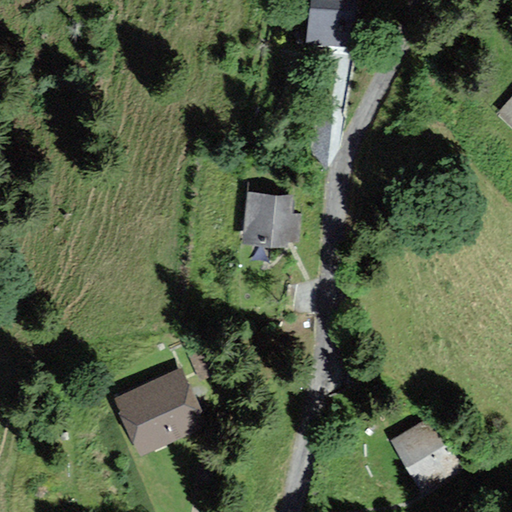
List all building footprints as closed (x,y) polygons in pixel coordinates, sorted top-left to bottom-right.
[(352,0),(308,0),(306,33),(350,37),(352,0)] [(307,108),(305,156),(329,157),(331,109),(307,108)] [(295,186),(248,177),(238,230),(298,241),(305,206),(291,203),(295,186)] [(180,359),(113,385),(137,444),(204,417),(180,359)] [(434,404),(392,427),(421,479),(462,457),(434,404)]
